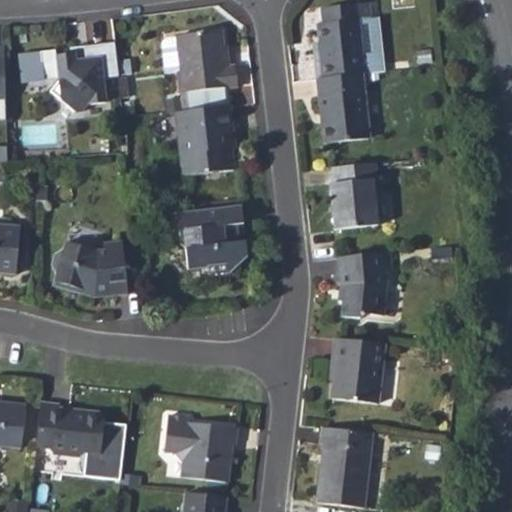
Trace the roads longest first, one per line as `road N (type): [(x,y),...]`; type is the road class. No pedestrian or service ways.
road 1 (residential): [(287,359),(297,295),(264,0)]
road 2 (residential): [(0,323),(90,346),(287,359)]
road 3 (residential): [(271,511),(287,359)]
